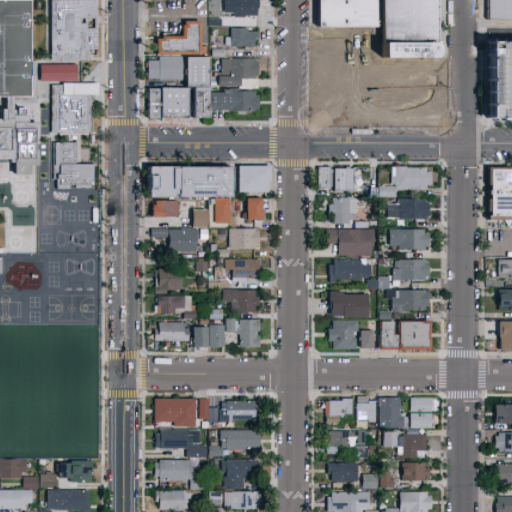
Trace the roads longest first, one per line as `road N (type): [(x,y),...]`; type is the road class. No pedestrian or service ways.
road 1 (residential): [(292,511),(292,0)]
road 2 (residential): [(511,374),(124,373)]
road 3 (residential): [(124,373),(127,0)]
road 4 (residential): [(463,511),(462,144)]
road 5 (residential): [(462,144),(123,141)]
road 6 (residential): [(462,144),(463,0)]
road 7 (residential): [(121,511),(124,373)]
